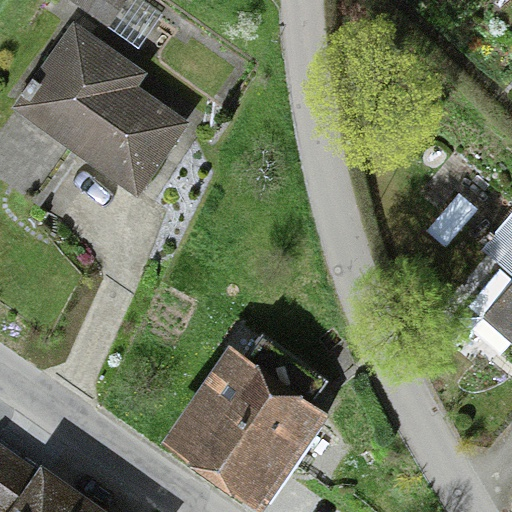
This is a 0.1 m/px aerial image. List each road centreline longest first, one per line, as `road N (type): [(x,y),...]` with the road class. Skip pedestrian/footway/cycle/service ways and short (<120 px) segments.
road 1 (residential): [(464,511),(359,292),(307,121),(300,0)]
road 2 (unclassified): [(178,511),(0,392)]
